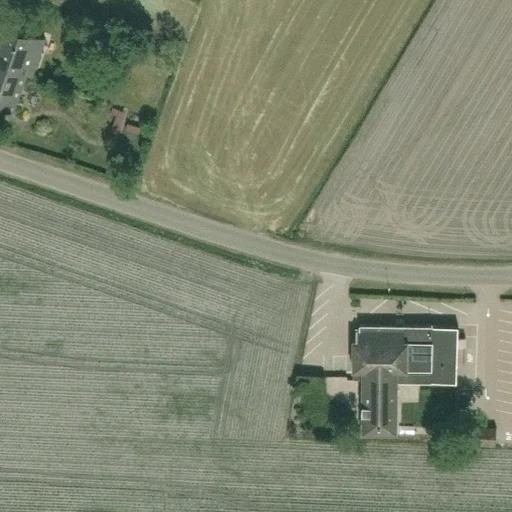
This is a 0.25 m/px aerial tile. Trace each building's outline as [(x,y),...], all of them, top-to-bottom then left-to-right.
[(26,71),(25,72),(32,75),(45,38),(0,22),(0,59),(0,60),(0,61),(0,69),(6,72),(8,66),(26,71)] [(0,103),(13,108),(25,72),(26,71),(8,66),(6,72),(0,69),(0,61),(0,60),(0,59),(0,103)] [(396,430),(397,389),(397,381),(395,381),(396,324),(360,324),(360,329),(357,329),(357,328),(356,328),(356,329),(356,330),(356,338),(356,337),(353,337),(353,338),(353,340),(353,366),(352,366),(352,368),(353,368),(355,368),(363,368),(363,377),(362,377),(361,431),(362,431),(362,432),(396,432),(397,430),(396,430)] [(458,326),(396,324),(395,381),(397,381),(457,382),(458,326)] [(495,446),(496,428),(462,427),(462,445),(495,446)]
